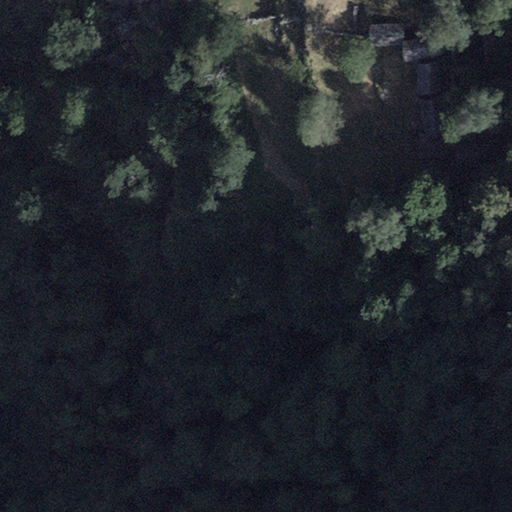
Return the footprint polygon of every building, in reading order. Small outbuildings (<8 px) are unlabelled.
[(402,25),(371,25),(371,42),(402,42),(402,25)] [(436,37),(406,41),(408,56),(439,52),(436,37)] [(437,64),(419,64),(420,90),(438,89),(437,64)] [(438,100),(422,101),(425,131),(441,130),(438,100)] [(444,138),(422,139),(423,151),(444,150),(444,138)]
